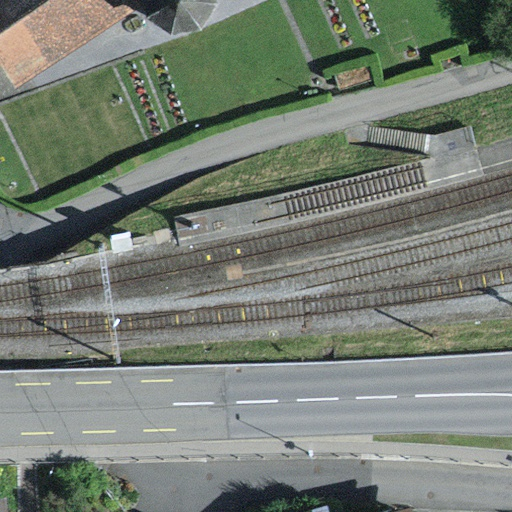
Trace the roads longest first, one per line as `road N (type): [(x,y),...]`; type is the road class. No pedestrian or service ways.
road 1 (residential): [(511,485),(268,479),(191,493),(156,484),(67,363),(1,248),(186,164),(511,65)]
road 2 (primary): [(0,412),(350,399)]
road 3 (primary): [(511,374),(350,399)]
road 4 (primary): [(350,399),(511,404)]
